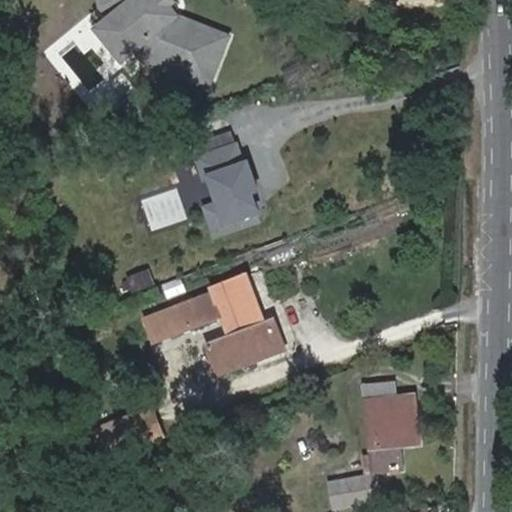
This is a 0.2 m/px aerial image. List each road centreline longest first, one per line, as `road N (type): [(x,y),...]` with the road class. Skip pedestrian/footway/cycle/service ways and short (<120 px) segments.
road 1 (tertiary): [(496,511),(497,0)]
road 2 (unknown): [(304,359),(511,301)]
